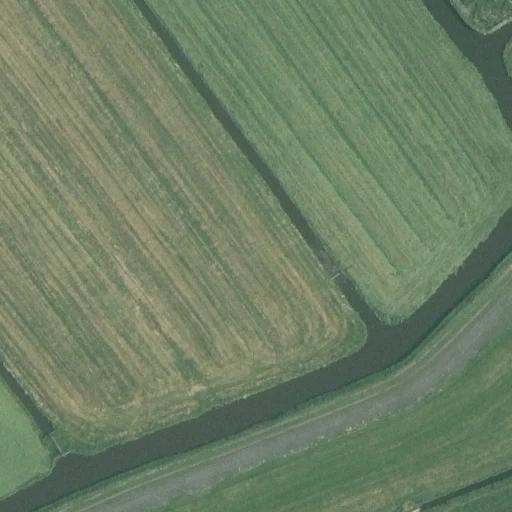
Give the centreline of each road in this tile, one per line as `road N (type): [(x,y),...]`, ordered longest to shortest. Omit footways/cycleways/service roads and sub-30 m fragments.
road 1 (track): [(120,511),(374,413),(445,367),(511,302)]
road 2 (track): [(511,395),(426,449),(268,511)]
road 3 (track): [(323,0),(458,190)]
